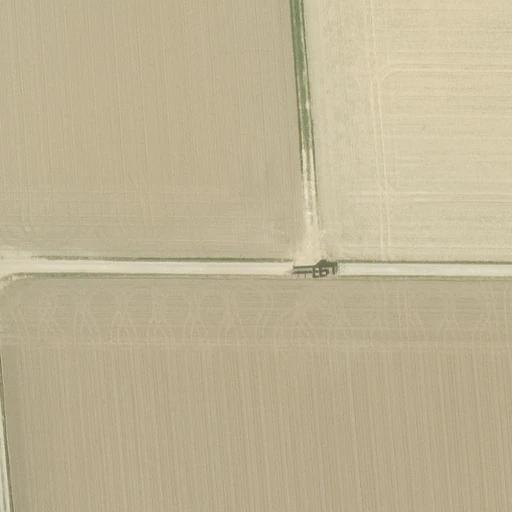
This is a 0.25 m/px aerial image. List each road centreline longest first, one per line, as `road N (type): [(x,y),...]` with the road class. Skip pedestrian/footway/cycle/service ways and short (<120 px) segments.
road 1 (track): [(511,272),(0,266)]
road 2 (track): [(0,386),(10,511)]
